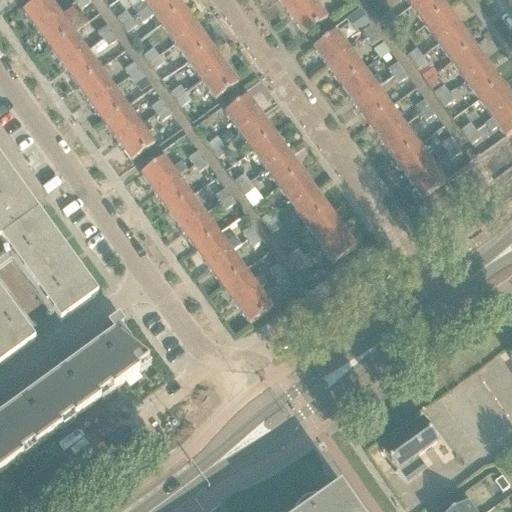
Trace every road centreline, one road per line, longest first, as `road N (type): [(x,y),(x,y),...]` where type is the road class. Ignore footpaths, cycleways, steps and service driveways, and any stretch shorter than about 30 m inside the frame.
road 1 (residential): [(319,311),(403,250),(221,0)]
road 2 (residential): [(150,278),(0,80)]
road 3 (residential): [(319,311),(250,361),(220,358),(195,341),(150,278)]
road 4 (secondary): [(373,348),(315,374),(259,416),(219,460)]
road 5 (secondary): [(219,460),(306,412),(373,348)]
road 6 (residential): [(150,278),(0,387)]
road 7 (secondary): [(373,348),(494,260)]
